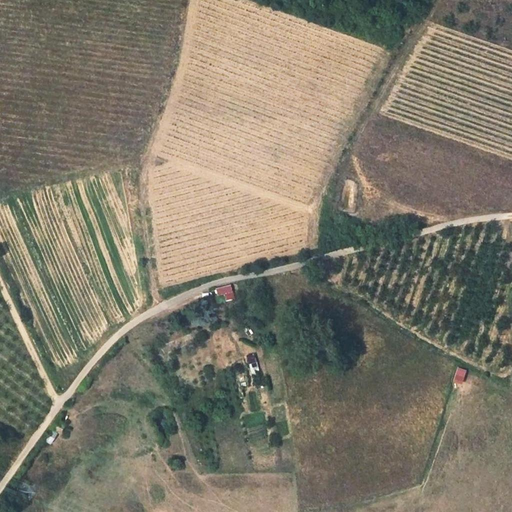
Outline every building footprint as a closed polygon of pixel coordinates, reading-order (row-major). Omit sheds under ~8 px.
[(219,301),(227,298),(225,292),(217,295),(219,301)] [(249,372),(257,370),(254,354),(246,355),(249,372)] [(461,383),(465,368),(455,366),(451,381),(461,383)] [(264,422),(248,429),(252,438),(267,431),(264,422)] [(54,438),(59,431),(53,425),(47,433),(54,438)]
